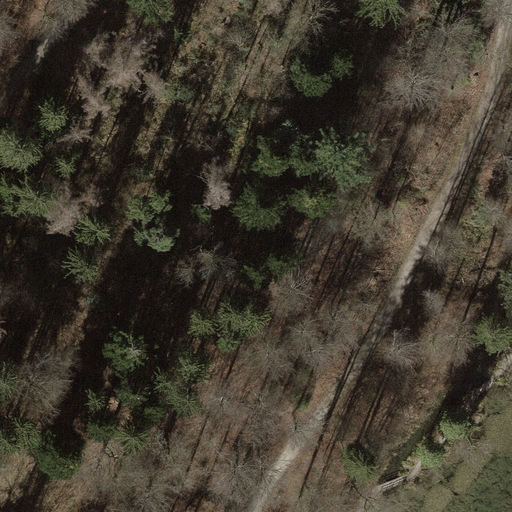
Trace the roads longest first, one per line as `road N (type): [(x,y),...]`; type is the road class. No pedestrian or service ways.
road 1 (track): [(259,511),(423,254),(484,120),(509,0)]
road 2 (track): [(0,103),(83,0)]
